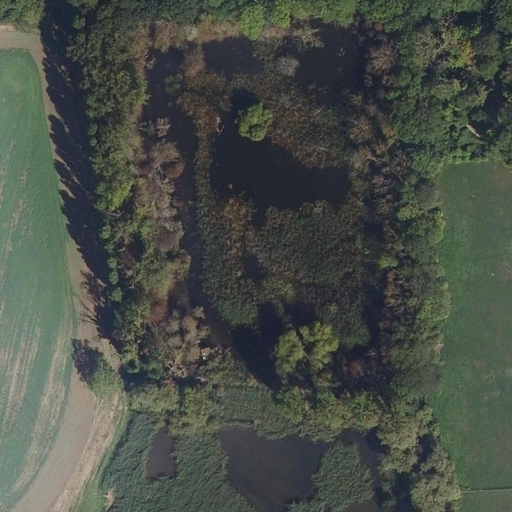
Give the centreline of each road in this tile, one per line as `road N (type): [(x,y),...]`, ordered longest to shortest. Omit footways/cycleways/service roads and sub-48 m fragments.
road 1 (track): [(255,0),(0,14)]
road 2 (track): [(511,158),(474,138),(401,17),(380,0)]
